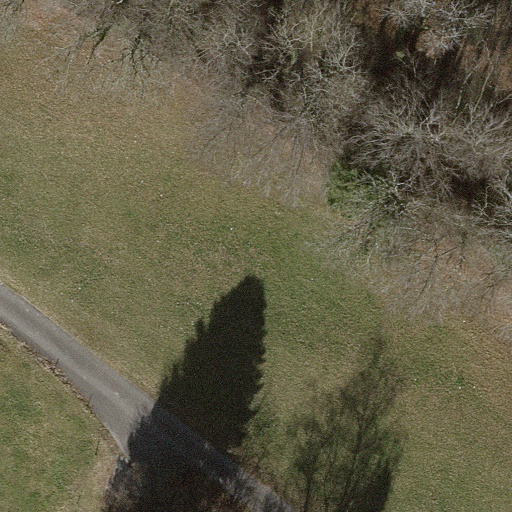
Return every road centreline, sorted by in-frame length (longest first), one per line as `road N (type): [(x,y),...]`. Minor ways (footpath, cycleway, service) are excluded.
road 1 (track): [(264,511),(0,311)]
road 2 (track): [(195,511),(108,393)]
